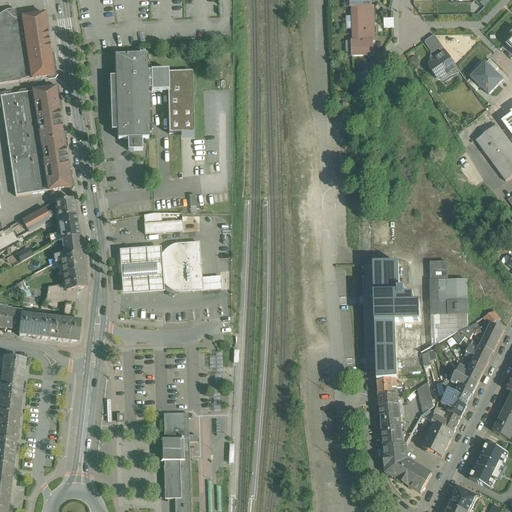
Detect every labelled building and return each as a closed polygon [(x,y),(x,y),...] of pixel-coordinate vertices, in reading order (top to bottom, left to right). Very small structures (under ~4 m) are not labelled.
[(371,7),(353,8),(354,42),(372,42),(374,42),(373,7),(371,7)] [(0,55),(49,48),(49,46),(49,45),(48,40),(48,39),(47,34),(47,33),(46,27),(46,26),(46,27),(45,21),(46,21),(45,20),(44,15),(45,15),(45,14),(17,18),(15,10),(7,11),(0,15),(0,55)] [(384,18),(384,28),(395,29),(395,19),(384,18)] [(431,53),(434,54),(439,51),(442,55),(446,52),(435,36),(426,42),(425,45),(431,53)] [(354,42),(353,42),(352,42),(353,56),(373,56),(372,42),(354,42)] [(49,48),(0,55),(0,84),(34,80),(35,80),(41,79),(42,79),(47,78),(48,78),(54,77),(53,71),(53,70),(52,65),(52,64),(51,59),(51,58),(50,52),(50,51),(49,48)] [(442,55),(436,59),(435,62),(432,64),(431,70),(434,74),(437,74),(441,80),(443,80),(451,75),(454,75),(459,71),(446,52),(442,55)] [(110,104),(148,103),(147,90),(147,73),(146,56),(114,57),(115,77),(109,78),(110,104)] [(474,66),(478,71),(485,63),(481,59),(474,66)] [(499,68),(490,60),(486,65),(494,73),(499,68)] [(486,65),(472,79),(480,87),(489,95),(503,81),(494,73),(486,65)] [(168,71),(151,71),(151,72),(147,73),(147,90),(151,90),(151,92),(167,92),(169,92),(168,73),(168,71)] [(168,73),(169,92),(167,92),(169,134),(194,133),(192,72),(168,73)] [(472,79),(467,83),(476,91),(480,87),(472,79)] [(55,89),(0,97),(3,117),(59,109),(55,89)] [(148,103),(110,104),(111,132),(117,131),(117,140),(118,140),(127,140),(128,152),(133,152),(142,151),(142,150),(142,140),(148,139),(149,139),(148,103)] [(59,109),(3,117),(6,137),(62,129),(59,109)] [(492,118),(484,124),(489,130),(497,124),(492,118)] [(511,177),(511,145),(498,126),(483,136),(476,141),(506,182),(511,177)] [(62,129),(6,137),(9,157),(65,149),(62,129)] [(479,131),(468,140),(472,145),(476,141),(483,136),(479,131)] [(65,149),(9,157),(12,177),(68,169),(65,149)] [(68,169),(12,177),(15,197),(71,189),(68,169)] [(73,200),(56,203),(57,211),(58,218),(58,220),(75,217),(73,200)] [(44,209),(22,221),(28,231),(49,220),(47,214),(44,209)] [(57,211),(49,212),(47,214),(49,220),(50,221),(52,219),(58,218),(57,211)] [(154,215),(143,217),(144,225),(162,224),(161,215),(154,215)] [(75,217),(58,220),(59,222),(59,226),(58,226),(59,234),(56,234),(58,242),(59,241),(59,242),(61,242),(79,238),(75,217)] [(162,224),(144,225),(145,231),(145,236),(183,233),(182,228),(182,223),(162,224)] [(387,223),(373,224),(374,244),(388,244),(387,223)] [(496,230),(486,236),(492,246),(502,241),(496,230)] [(79,238),(61,242),(63,254),(53,257),(55,263),(61,260),(64,258),(81,255),(79,238)] [(199,244),(175,245),(172,247),(169,248),(167,250),(165,252),(163,254),(161,256),(159,260),(158,263),(158,265),(158,267),(158,269),(158,272),(158,274),(159,276),(159,277),(160,279),(162,282),(164,285),(165,287),(167,289),(169,290),(171,291),(173,292),(176,293),(178,293),(202,292),(202,279),(199,244)] [(119,251),(122,296),(164,293),(160,248),(119,251)] [(28,250),(18,256),(22,263),(32,257),(28,250)] [(81,255),(64,258),(61,260),(65,286),(66,292),(77,290),(86,289),(81,255)] [(448,263),(430,264),(432,318),(434,318),(434,317),(468,316),(467,281),(448,282),(448,263)] [(375,294),(376,323),(420,322),(420,304),(414,304),(414,297),(405,297),(400,297),(399,291),(398,264),(374,265),(375,294)] [(398,264),(399,291),(405,291),(405,297),(414,297),(414,304),(420,304),(420,322),(421,355),(468,328),(468,316),(434,317),(434,318),(432,318),(430,264),(398,264)] [(220,277),(202,279),(202,292),(221,290),(220,277)] [(65,286),(48,288),(46,301),(65,303),(76,305),(77,290),(66,292),(65,286)] [(63,321),(51,319),(48,340),(78,344),(81,323),(74,322),(76,305),(65,303),(63,321)] [(22,313),(6,311),(4,329),(19,331),(21,316),(22,313)] [(495,312),(483,319),(491,327),(491,325),(492,325),(501,320),(495,312)] [(21,316),(19,331),(18,337),(48,340),(51,319),(21,316)] [(421,355),(420,322),(376,323),(378,381),(396,379),(397,379),(398,373),(402,373),(402,369),(422,369),(421,355)] [(477,324),(461,334),(466,337),(471,340),(473,335),(475,336),(477,332),(478,332),(479,328),(477,324)] [(492,325),(491,325),(491,327),(488,332),(479,328),(478,332),(499,342),(504,331),(492,325)] [(499,342),(478,332),(477,332),(475,336),(484,340),(481,347),(494,353),(499,342)] [(466,337),(461,334),(454,338),(460,346),(466,337)] [(494,353),(481,347),(478,353),(474,351),(475,349),(470,347),(467,353),(488,364),(494,353)] [(434,350),(428,353),(429,359),(432,359),(433,362),(437,361),(434,350)] [(488,364),(467,353),(463,361),(469,364),(471,360),(473,362),(470,368),(483,375),(488,364)] [(25,362),(4,359),(0,358),(0,379),(2,379),(1,389),(3,389),(22,391),(25,362)] [(483,375),(470,368),(468,373),(459,369),(456,375),(478,386),(483,375)] [(478,386),(456,375),(452,383),(455,384),(456,382),(462,385),(459,390),(472,397),(478,386)] [(379,390),(392,389),(397,389),(397,384),(396,379),(378,381),(379,390)] [(428,383),(418,390),(424,416),(429,412),(434,408),(428,383)] [(22,391),(3,389),(0,415),(18,417),(22,391)] [(459,390),(458,389),(456,394),(449,390),(446,397),(467,408),(472,397),(459,390)] [(511,394),(503,413),(511,417),(511,394)] [(393,396),(379,397),(380,408),(399,406),(398,395),(393,396)] [(467,408),(446,397),(442,405),(450,409),(448,412),(461,419),(467,408)] [(399,406),(380,408),(381,430),(382,430),(384,448),(402,446),(401,436),(402,436),(400,406),(399,406)] [(439,410),(436,416),(444,420),(447,415),(439,410)] [(432,414),(429,412),(424,416),(422,418),(428,421),(432,414)] [(448,412),(447,415),(444,420),(441,427),(454,434),(461,419),(448,412)] [(511,437),(511,417),(503,413),(493,433),(510,441),(511,437)] [(0,415),(0,414),(0,440),(15,443),(18,417),(0,415)] [(188,415),(164,415),(164,416),(165,441),(159,441),(159,442),(162,442),(162,456),(162,462),(160,462),(160,463),(164,462),(164,468),(163,468),(164,500),(175,500),(174,511),(190,511),(189,458),(189,443),(197,443),(197,437),(189,437),(188,415)] [(444,420),(436,416),(433,423),(435,424),(441,427),(444,420)] [(441,427),(435,424),(423,449),(442,458),(454,434),(441,427)] [(15,443),(0,440),(0,466),(12,468),(15,443)] [(509,455),(487,444),(470,480),(491,491),(509,455)] [(408,463),(406,446),(402,446),(384,448),(386,467),(386,474),(421,495),(432,475),(418,467),(417,468),(408,463)] [(7,511),(12,468),(0,466),(0,511),(7,511)] [(458,489),(451,505),(464,511),(470,511),(477,498),(458,489)]
